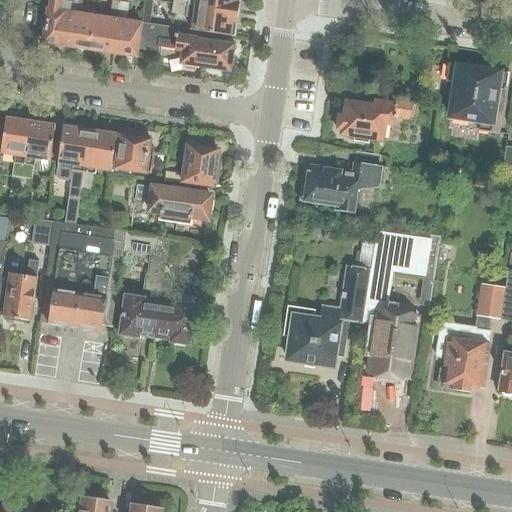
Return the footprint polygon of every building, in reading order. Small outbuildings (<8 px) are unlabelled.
[(47,22),(43,43),(46,44),(48,46),(54,47),(56,45),(59,46),(59,45),(67,46),(73,0),(49,0),(50,0),(49,9),(48,9),(48,12),(46,13),(45,19),(47,22)] [(73,0),(67,46),(77,48),(79,50),(85,51),(87,49),(90,49),(95,16),(80,13),(82,0),(73,0)] [(141,23),(149,24),(152,2),(144,0),(141,23)] [(239,0),(172,0),(172,4),(232,13),(233,6),(238,6),(239,0)] [(95,16),(90,49),(93,50),(94,52),(100,53),(102,52),(113,53),(120,3),(112,1),(109,18),(95,16)] [(120,3),(113,53),(123,55),(124,57),(130,58),(133,56),(136,57),(137,49),(141,23),(126,21),(129,4),(120,3)] [(232,13),(172,4),(171,14),(184,16),(184,18),(191,19),(189,30),(224,36),(234,37),(236,21),(231,20),(232,13)] [(141,23),(137,49),(157,52),(158,47),(174,49),(183,50),(181,63),(182,64),(201,67),(202,67),(215,68),(215,69),(226,71),(226,70),(229,71),(229,69),(230,69),(233,49),(232,49),(232,47),(222,45),(184,39),(185,31),(149,25),(149,24),(141,23)] [(477,130),(495,133),(498,134),(503,103),(497,102),(499,90),(505,91),(506,87),(508,75),(494,73),(494,71),(494,69),(492,70),(491,72),(486,71),(485,69),(484,68),(483,69),(482,71),(470,69),(470,68),(449,65),(448,69),(446,82),(451,83),(445,121),(477,125),(477,130)] [(410,122),(412,103),(395,101),(395,105),(373,102),(372,106),(345,102),(343,117),(339,117),(337,130),(341,131),(340,136),(349,137),(349,140),(383,145),(385,127),(393,128),(394,120),(410,122)] [(4,130),(0,153),(0,155),(14,158),(11,178),(21,180),(30,124),(21,122),(21,121),(7,119),(7,120),(5,120),(4,130)] [(21,180),(19,193),(27,194),(29,185),(25,185),(25,180),(31,181),(33,168),(36,172),(42,173),(48,169),(49,163),(53,137),(55,128),(53,127),(53,126),(39,123),(39,125),(30,124),(21,180)] [(69,202),(78,204),(80,191),(89,133),(76,131),(75,128),(68,127),(66,129),(62,129),(57,165),(74,167),(69,202)] [(89,133),(80,191),(89,193),(92,175),(94,175),(95,170),(110,173),(109,174),(110,174),(112,165),(116,137),(112,136),(111,134),(104,133),(102,135),(89,133)] [(112,165),(110,174),(133,178),(133,174),(149,177),(153,147),(148,147),(149,138),(129,135),(128,139),(124,138),(124,134),(121,134),(117,165),(112,165)] [(188,147),(187,158),(184,175),(165,172),(163,183),(166,183),(193,187),(194,183),(212,185),(216,184),(220,158),(216,157),(217,152),(215,147),(193,144),(192,148),(188,147)] [(511,148),(505,147),(501,174),(511,175),(511,148)] [(379,167),(354,163),(353,174),(325,170),(322,174),(308,172),(307,185),(300,184),(299,187),(301,187),(300,199),(298,199),(297,201),(307,203),(334,207),(333,212),(354,215),(358,192),(361,192),(361,191),(379,189),(382,168),(379,167)] [(491,191),(493,176),(475,173),(473,187),(491,191)] [(11,178),(9,191),(18,193),(19,193),(21,180),(11,178)] [(193,187),(166,183),(165,190),(149,187),(149,188),(136,186),(134,201),(146,203),(145,211),(159,213),(157,222),(191,227),(192,218),(207,221),(210,196),(192,193),(193,187)] [(36,209),(34,221),(43,222),(45,210),(36,209)] [(30,245),(50,248),(53,224),(43,222),(34,221),(30,245)] [(53,224),(50,248),(45,281),(54,282),(47,324),(101,332),(102,326),(112,328),(123,252),(126,233),(53,223),(53,224)] [(138,335),(154,338),(162,280),(165,264),(168,240),(126,233),(123,252),(149,256),(142,298),(125,295),(119,335),(123,336),(123,337),(133,339),(133,337),(138,338),(138,335)] [(375,235),(369,270),(361,324),(375,326),(368,373),(377,374),(376,374),(378,375),(378,374),(398,377),(398,378),(399,378),(408,379),(418,317),(384,312),(391,271),(423,276),(418,306),(428,308),(433,277),(439,238),(431,237),(430,243),(375,235)] [(168,240),(165,264),(175,265),(195,250),(196,244),(168,240)] [(511,254),(509,254),(499,321),(511,323),(511,316),(511,254)] [(15,319),(29,322),(38,262),(28,261),(25,277),(7,274),(6,285),(0,284),(0,303),(6,305),(4,320),(15,322),(15,319)] [(361,326),(361,324),(369,270),(344,266),(338,309),(321,306),(319,318),(313,317),(314,312),(295,309),(294,317),(286,316),(283,336),(291,338),(287,360),(332,367),(334,356),(343,358),(344,348),(348,323),(361,326)] [(162,280),(154,338),(170,340),(170,342),(174,343),(174,345),(184,346),(184,344),(189,345),(191,328),(193,328),(194,324),(192,324),(194,307),(193,307),(193,306),(197,303),(187,289),(178,296),(177,295),(177,296),(169,295),(171,281),(162,280)] [(39,323),(47,324),(54,282),(45,281),(39,323)] [(490,319),(495,320),(500,288),(480,286),(475,317),(490,319)] [(451,390),(470,393),(471,388),(481,389),(490,332),(488,331),(490,319),(475,317),(473,329),(439,323),(434,354),(436,359),(448,360),(445,384),(452,385),(451,390)] [(511,354),(503,353),(498,392),(501,392),(503,396),(509,397),(511,394),(511,354)] [(109,511),(110,504),(101,502),(100,499),(94,498),(92,501),(83,499),(81,509),(80,511),(109,511)]
